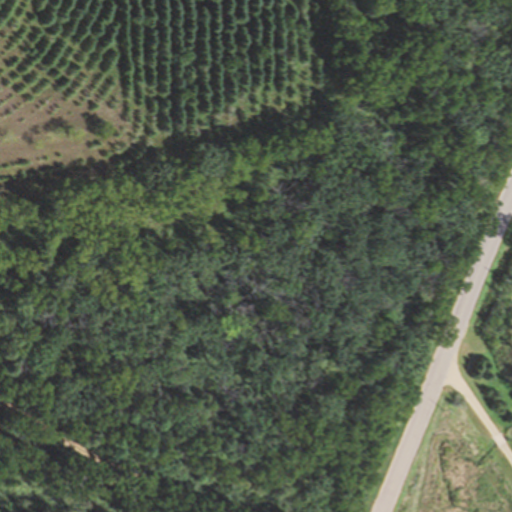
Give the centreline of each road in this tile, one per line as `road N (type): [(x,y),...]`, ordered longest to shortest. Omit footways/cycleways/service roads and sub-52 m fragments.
road 1 (secondary): [(380,511),(511,201)]
road 2 (track): [(210,511),(97,468),(0,410)]
